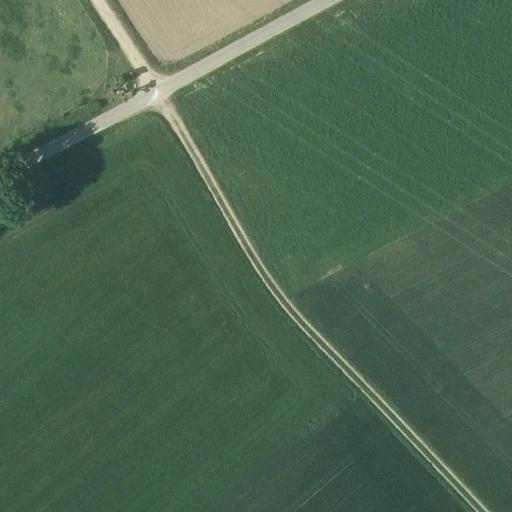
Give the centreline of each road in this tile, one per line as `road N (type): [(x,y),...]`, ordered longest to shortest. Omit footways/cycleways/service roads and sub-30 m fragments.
road 1 (track): [(480,511),(280,299),(95,0)]
road 2 (unclassified): [(0,177),(328,0)]
